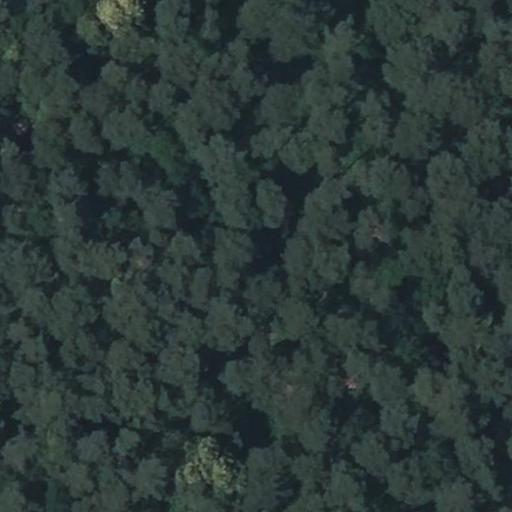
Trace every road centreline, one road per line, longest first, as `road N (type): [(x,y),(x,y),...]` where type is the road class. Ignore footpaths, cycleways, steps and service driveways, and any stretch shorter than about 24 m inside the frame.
road 1 (track): [(0,227),(199,363),(468,511)]
road 2 (track): [(0,193),(331,218),(511,179)]
